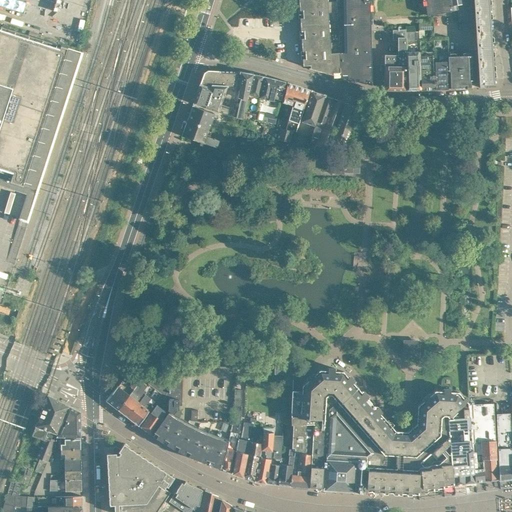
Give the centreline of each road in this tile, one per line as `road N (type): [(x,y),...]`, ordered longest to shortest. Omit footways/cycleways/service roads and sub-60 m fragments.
road 1 (tertiary): [(193,44),(403,100),(507,93)]
road 2 (secondary): [(107,302),(193,44)]
